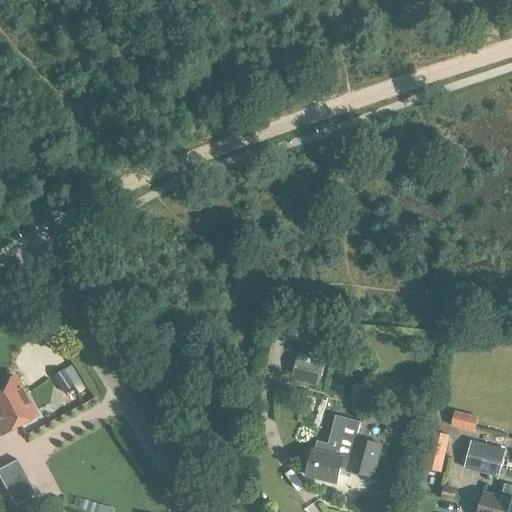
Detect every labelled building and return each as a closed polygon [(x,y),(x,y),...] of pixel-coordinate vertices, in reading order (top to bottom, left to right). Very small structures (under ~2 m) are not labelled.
[(330,348),(334,333),(315,328),(311,344),(330,348)] [(323,348),(280,337),(275,358),(286,361),(282,374),(303,380),(307,367),(317,370),(323,348)] [(73,388),(62,369),(51,377),(63,395),(64,394),(73,388)] [(14,377),(0,383),(0,390),(19,425),(35,416),(14,377)] [(73,388),(64,394),(68,400),(78,393),(73,386),(72,386),(73,388)] [(0,390),(0,435),(19,425),(0,390)] [(36,393),(34,406),(48,409),(51,396),(36,393)] [(300,428),(320,434),(326,415),(305,409),(300,428)] [(456,411),(452,428),(476,433),(480,417),(456,411)] [(317,439),(313,450),(307,475),(336,483),(340,470),(373,479),(383,445),(356,437),(360,423),(344,418),(334,416),(328,442),(317,439)] [(456,430),(452,441),(475,449),(479,437),(456,430)] [(450,434),(433,431),(425,469),(442,473),(450,434)] [(484,444),(476,472),(499,478),(507,450),(484,444)] [(0,480),(14,506),(35,495),(16,460),(0,468),(0,480)] [(312,495),(340,498),(342,485),(314,481),(312,495)] [(511,511),(511,486),(505,485),(502,497),(482,492),(477,511),(511,511)]
